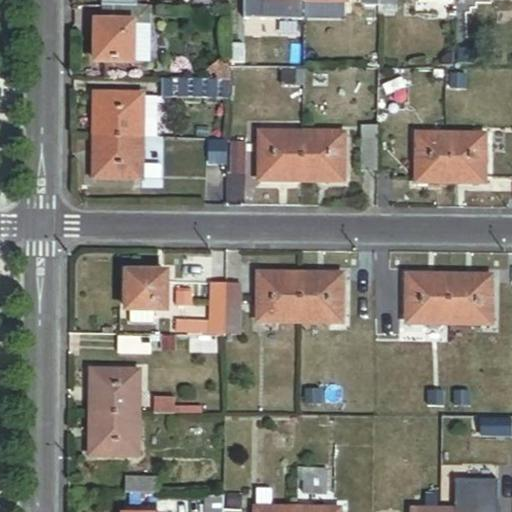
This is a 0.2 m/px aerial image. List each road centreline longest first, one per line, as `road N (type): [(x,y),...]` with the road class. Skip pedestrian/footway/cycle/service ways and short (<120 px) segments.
road 1 (residential): [(43,226),(511,231)]
road 2 (residential): [(38,511),(43,226)]
road 3 (residential): [(43,226),(47,0)]
